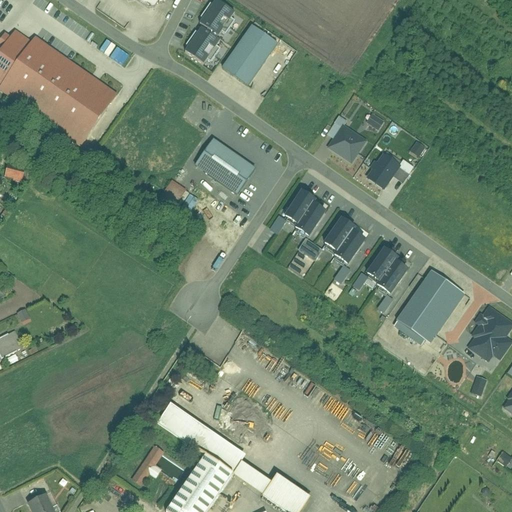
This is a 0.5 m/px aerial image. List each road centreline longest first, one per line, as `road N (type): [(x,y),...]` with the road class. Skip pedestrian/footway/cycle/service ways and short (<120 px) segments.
road 1 (residential): [(302,156),(511,304)]
road 2 (residential): [(193,310),(302,156)]
road 3 (residential): [(157,58),(302,156)]
